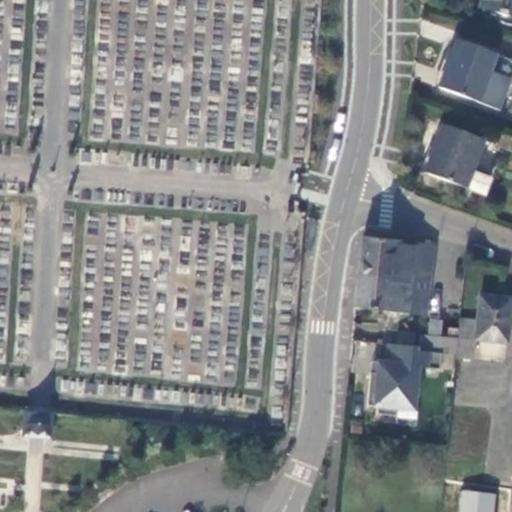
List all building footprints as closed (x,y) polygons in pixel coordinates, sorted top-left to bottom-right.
[(511,0),(482,0),(480,9),(511,18),(511,0)] [(438,88),(478,103),(490,71),(496,54),(457,40),(438,88)] [(511,79),(490,71),(478,103),(499,111),(511,79)] [(424,174),(484,197),(490,181),(471,173),(483,142),(442,126),(424,174)] [(511,138),(495,132),(492,141),(497,143),(496,147),(511,154),(511,138)] [(433,246),(362,238),(355,309),(426,316),(433,246)] [(511,299),(480,296),(477,321),(475,341),(508,345),(511,303),(511,299)] [(473,360),(475,341),(477,321),(460,319),(458,340),(457,355),(456,358),(473,360)] [(457,355),(458,340),(420,336),(419,351),(441,353),(457,355)] [(419,349),(388,345),(386,364),(377,363),(376,374),(370,373),(366,406),(376,407),(376,415),(395,417),(396,410),(413,411),(418,369),(439,371),(441,353),(419,351),(419,349)] [(38,410),(23,409),(21,438),(36,439),(52,440),(54,411),(38,410)] [(494,511),(496,494),(461,490),(458,511),(494,511)]
